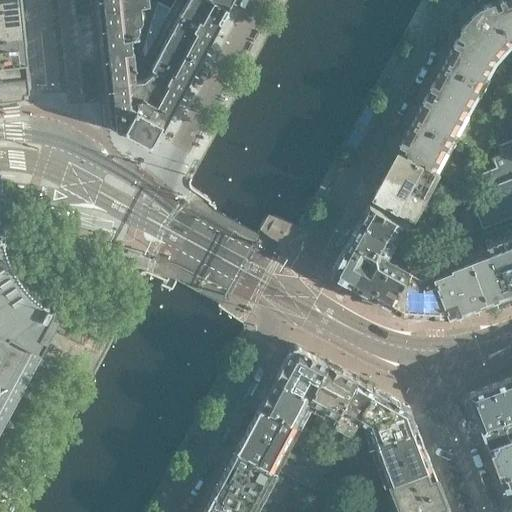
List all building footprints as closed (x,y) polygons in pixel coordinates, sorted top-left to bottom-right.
[(0,0),(0,96),(21,94),(29,84),(27,63),(25,43),(25,41),(26,41),(21,0),(0,0)] [(164,129),(227,12),(226,6),(227,4),(219,0),(174,0),(142,61),(154,68),(144,75),(134,76),(107,79),(111,125),(153,147),(163,128),(164,129)] [(511,36),(511,0),(497,0),(494,1),(508,38),(511,36)] [(508,38),(494,1),(479,7),(466,20),(460,32),(485,46),(493,55),(507,39),(508,38)] [(134,76),(130,36),(134,36),(139,26),(139,22),(141,16),(140,2),(99,6),(107,79),(134,76)] [(484,70),(493,55),(485,46),(460,32),(445,59),(484,81),(489,73),(484,70)] [(479,91),(484,81),(445,59),(430,87),(465,106),(475,88),(479,91)] [(454,127),(465,106),(430,87),(414,116),(454,137),(458,129),(454,127)] [(448,147),(454,137),(414,116),(398,145),(434,163),(444,145),(448,147)] [(511,213),(511,143),(495,150),(501,164),(482,171),(487,185),(469,192),(482,225),(511,213)] [(396,149),(373,193),(415,215),(428,190),(440,167),(434,164),(398,145),(396,149)] [(442,226),(456,204),(445,198),(433,221),(442,226)] [(368,201),(360,216),(394,235),(399,227),(406,231),(410,223),(368,201)] [(291,231),(294,225),(274,216),(266,230),(284,243),(288,238),(290,235),(291,231)] [(360,216),(332,268),(334,274),(354,285),(365,264),(360,261),(365,252),(370,255),(376,244),(386,249),(394,235),(360,216)] [(511,288),(511,247),(509,240),(504,226),(484,236),(505,291),(511,288)] [(0,423),(39,352),(62,310),(55,306),(48,303),(44,300),(40,297),(35,293),(29,288),(24,282),(21,279),(17,273),(14,269),(13,267),(11,264),(7,258),(6,253),(5,251),(3,247),(3,245),(2,240),(1,238),(0,234),(0,231),(0,423)] [(505,291),(484,236),(466,244),(486,299),(505,291)] [(365,264),(354,285),(390,305),(409,271),(383,256),(384,254),(386,249),(376,244),(370,255),(374,257),(369,266),(365,264)] [(486,299),(466,244),(448,252),(454,266),(468,306),(486,299)] [(468,306),(454,266),(432,274),(447,313),(468,306)] [(409,271),(390,305),(401,311),(437,313),(447,313),(432,274),(422,278),(409,271)] [(317,378),(326,361),(297,345),(289,346),(274,374),(299,388),(307,373),(317,378)] [(326,430),(332,419),(355,377),(326,361),(317,378),(309,393),(307,397),(311,410),(316,425),(326,430)] [(274,375),(259,402),(303,426),(311,410),(307,397),(309,393),(299,388),(274,375)] [(511,379),(510,375),(489,383),(504,422),(509,435),(511,433),(511,379)] [(356,418),(373,386),(355,377),(332,419),(350,429),(356,418)] [(504,422),(489,383),(467,391),(468,396),(486,444),(487,443),(509,435),(504,422)] [(409,406),(373,386),(356,418),(367,423),(366,423),(409,406)] [(352,453),(340,446),(303,426),(259,402),(235,446),(336,500),(352,453)] [(416,426),(409,406),(366,423),(367,423),(374,442),(416,426)] [(431,464),(423,445),(416,426),(374,442),(381,461),(359,469),(366,489),(386,481),(431,464)] [(493,459),(511,452),(511,433),(509,435),(487,443),(493,459)] [(304,511),(336,500),(235,446),(212,489),(255,511),(304,511)] [(511,452),(493,459),(499,475),(511,470),(511,452)] [(449,511),(431,464),(386,481),(389,489),(384,491),(391,511),(449,511)] [(507,495),(511,492),(511,470),(499,475),(507,495)] [(255,511),(212,489),(199,511),(255,511)]
